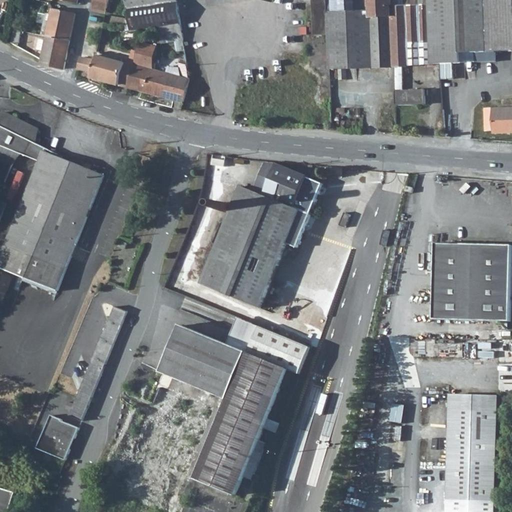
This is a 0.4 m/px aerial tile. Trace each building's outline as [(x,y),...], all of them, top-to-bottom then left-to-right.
[(95,0),(94,9),(108,11),(110,0),(95,0)] [(128,0),(133,29),(134,30),(147,29),(150,28),(162,27),(183,24),(181,7),(179,0),(128,0)] [(329,36),(328,14),(327,0),(313,0),(315,18),(316,37),(329,36)] [(332,0),(333,14),(328,14),(329,36),(331,68),(353,68),(432,65),(432,46),(429,6),(429,0),(421,0),(421,6),(393,7),(392,0),(332,0)] [(486,0),(429,0),(429,6),(432,46),(432,65),(440,64),(461,64),(461,54),(489,53),(486,0)] [(511,0),(486,0),(489,53),(511,52),(511,0)] [(44,60),(43,65),(65,69),(76,13),(55,9),(44,60)] [(183,24),(162,27),(164,43),(166,42),(185,40),(183,24)] [(160,48),(143,43),(137,61),(136,66),(137,66),(131,88),(142,92),(143,92),(146,82),(151,83),(154,71),(160,48)] [(97,55),(94,67),(96,67),(93,77),(120,85),(126,63),(97,55)] [(82,57),(79,69),(88,71),(89,68),(91,68),(92,62),(90,61),(90,59),(82,57)] [(126,63),(120,85),(127,87),(131,88),(137,66),(136,66),(126,63)] [(189,65),(180,63),(182,78),(190,81),(189,72),(189,65)] [(146,82),(143,92),(174,100),(180,78),(154,71),(151,83),(146,82)] [(180,78),(174,100),(185,103),(190,81),(182,78),(180,78)] [(304,87),(268,89),(269,111),(315,109),(317,112),(320,112),(322,108),(320,78),(304,78),(304,87)] [(427,91),(397,92),(398,105),(427,104),(427,91)] [(511,109),(487,110),(488,131),(496,131),(496,134),(511,133),(511,109)] [(0,162),(13,167),(18,154),(40,163),(0,268),(0,269),(60,294),(93,206),(105,176),(44,152),(45,149),(32,142),(38,130),(5,113),(0,122),(0,162)] [(152,170),(160,173),(166,159),(158,156),(152,170)] [(204,286),(243,302),(261,309),(278,271),(289,244),(299,248),(306,231),(307,228),(326,185),(279,165),(266,194),(246,186),(204,286)] [(214,180),(222,181),(223,169),(215,169),(214,180)] [(390,268),(404,271),(411,241),(397,238),(390,268)] [(511,244),(438,243),(436,319),(511,321),(511,244)] [(72,418),(84,423),(87,416),(93,400),(129,312),(117,307),(79,399),(72,418)] [(103,466),(122,474),(119,483),(114,494),(119,496),(156,511),(225,511),(233,495),(234,494),(238,496),(245,478),(255,456),(256,452),(265,430),(278,435),(282,424),(270,419),(286,380),(290,370),(302,375),(312,350),(261,329),(251,354),(183,327),(164,373),(138,437),(132,451),(112,443),(103,466)] [(497,511),(502,395),(452,393),(448,511),(497,511)] [(39,450),(66,462),(80,429),(63,422),(64,421),(53,416),(39,450)] [(245,478),(252,481),(263,455),(256,452),(255,456),(245,478)] [(19,494),(0,487),(0,510),(4,511),(12,511),(15,504),(19,494)] [(28,497),(19,494),(15,504),(25,508),(28,497)]
